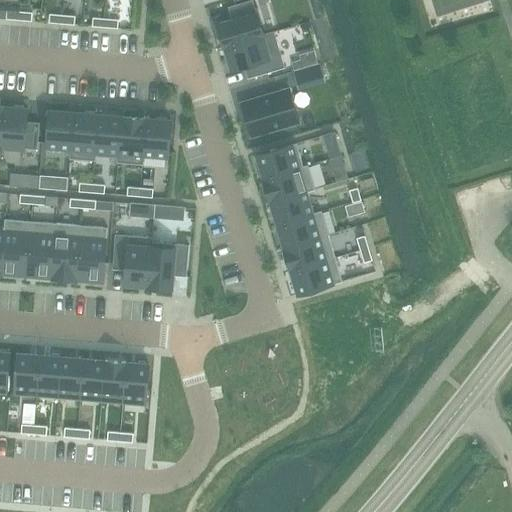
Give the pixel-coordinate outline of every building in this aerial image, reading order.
[(232,20),(219,24),(225,47),(263,36),(263,35),(253,0),(229,7),(232,20)] [(0,10),(0,18),(6,19),(19,20),(19,12),(7,11),(0,10)] [(19,12),(19,20),(31,21),(32,13),(19,12)] [(50,14),(49,23),(62,24),(63,15),(50,14)] [(63,15),(62,24),(74,25),(75,16),(63,15)] [(93,18),(92,26),(106,27),(106,19),(93,18)] [(106,19),(106,27),(117,28),(118,20),(106,19)] [(263,36),(225,47),(232,70),(244,66),(248,79),(285,68),(275,32),(274,31),(263,35),(263,36)] [(301,60),(291,62),(294,70),(318,63),(315,50),(300,54),(301,60)] [(304,69),(293,72),(297,84),(308,81),(304,69)] [(290,89),(242,103),(252,137),(299,122),(290,89)] [(4,107),(1,146),(38,150),(40,123),(27,122),(28,109),(24,109),(24,107),(15,106),(15,108),(4,107)] [(50,111),(47,147),(71,149),(74,113),(50,111)] [(71,149),(70,159),(96,161),(96,156),(96,151),(95,151),(98,115),(95,115),(95,113),(86,112),(85,114),(74,113),(71,149)] [(98,115),(95,151),(96,151),(96,156),(118,158),(118,153),(120,153),(123,117),(98,115)] [(118,158),(118,163),(143,165),(144,155),(147,119),(123,117),(120,153),(118,153),(118,158)] [(147,119),(144,155),(168,157),(171,121),(167,121),(167,119),(157,118),(157,120),(147,119)] [(334,132),(322,136),(325,144),(337,140),(334,132)] [(297,143),(257,155),(264,177),(303,165),(297,143)] [(342,155),(329,159),(332,169),(344,165),(342,155)] [(303,165),(264,177),(271,202),(306,192),(306,193),(315,190),(308,165),(303,166),(303,165)] [(27,175),(26,187),(40,188),(40,181),(41,177),(41,176),(27,175)] [(40,181),(40,188),(51,189),(52,178),(41,177),(40,181)] [(79,182),(79,192),(92,193),(93,183),(79,182)] [(93,183),(92,193),(105,194),(106,184),(93,183)] [(128,187),(127,196),(140,197),(141,188),(128,187)] [(141,188),(140,197),(152,198),(153,189),(141,188)] [(357,188),(349,191),(353,202),(361,200),(357,188)] [(272,205),(270,206),(273,215),(275,214),(277,223),(312,213),(306,193),(306,192),(271,202),(272,205)] [(20,195),(20,203),(33,204),(34,196),(20,195)] [(34,196),(33,204),(45,205),(46,197),(34,196)] [(46,197),(45,205),(57,206),(58,198),(57,198),(46,197)] [(71,199),(70,207),(84,208),(85,200),(71,199)] [(85,200),(84,208),(95,209),(96,201),(85,200)] [(361,202),(345,207),(348,217),(365,212),(361,202)] [(130,203),(129,217),(137,217),(139,203),(130,203)] [(155,205),(154,219),(168,220),(169,206),(155,205)] [(312,213),(277,223),(285,250),(329,237),(322,211),(312,214),(312,213)] [(4,229),(0,270),(0,273),(27,276),(32,221),(5,219),(4,229)] [(32,221),(27,276),(53,278),(58,223),(32,221)] [(58,223),(53,278),(79,280),(83,226),(58,223)] [(83,226),(79,280),(103,282),(108,228),(83,226)] [(116,234),(113,269),(126,270),(125,284),(149,286),(152,242),(153,242),(154,237),(116,234)] [(364,236),(356,238),(360,251),(368,249),(364,236)] [(329,237),(285,250),(292,271),(336,259),(329,237)] [(152,242),(149,286),(172,288),(173,276),(187,277),(189,245),(153,242),(152,242)] [(368,249),(360,251),(364,263),(372,260),(368,249)] [(336,259),(292,271),(295,281),(293,282),(295,291),(297,291),(299,295),(343,282),(336,259)] [(352,303),(309,315),(318,346),(361,333),(352,303)] [(0,392),(7,393),(10,353),(6,353),(7,351),(0,350),(0,392)] [(18,354),(15,394),(37,395),(40,355),(18,354)] [(40,355),(37,395),(58,397),(62,355),(56,355),(56,357),(40,355)] [(62,355),(58,397),(80,399),(84,359),(63,357),(63,355),(62,355)] [(84,359),(80,399),(102,401),(105,361),(84,359)] [(105,361),(102,401),(124,403),(127,362),(105,361)] [(127,362),(124,403),(146,404),(149,364),(145,364),(146,362),(138,361),(138,363),(127,362)] [(22,425),(21,434),(33,435),(34,426),(22,425)] [(34,426),(33,435),(47,436),(48,427),(34,426)] [(65,428),(64,437),(77,438),(78,429),(65,428)] [(78,429),(77,438),(90,439),(91,430),(78,429)] [(108,432),(107,441),(121,442),(121,433),(108,432)] [(121,433),(121,442),(133,443),(134,434),(121,433)]
